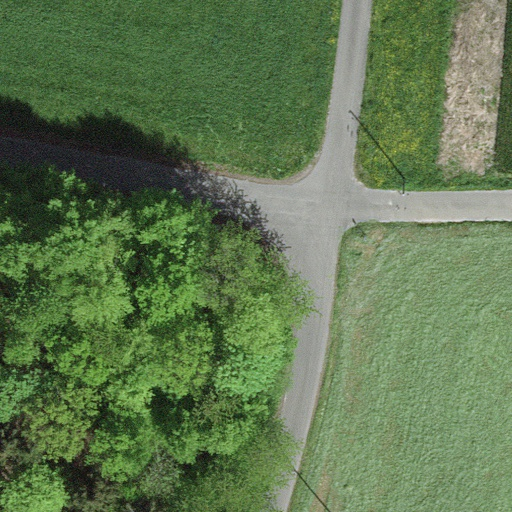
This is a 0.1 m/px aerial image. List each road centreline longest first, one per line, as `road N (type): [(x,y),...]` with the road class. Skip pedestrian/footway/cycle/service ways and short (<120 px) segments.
road 1 (residential): [(0,158),(219,206),(322,214)]
road 2 (residential): [(272,511),(308,389),(322,214)]
road 3 (residential): [(322,214),(354,0)]
